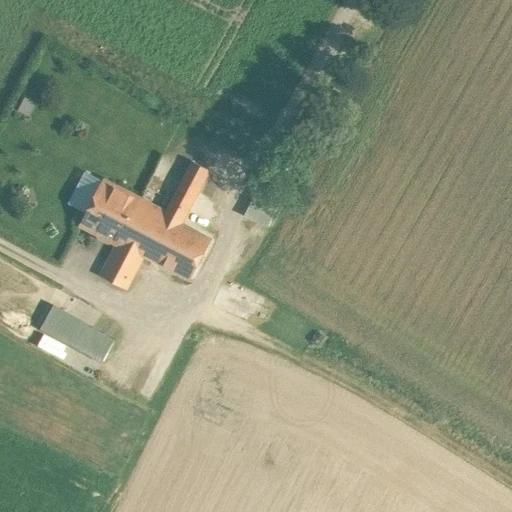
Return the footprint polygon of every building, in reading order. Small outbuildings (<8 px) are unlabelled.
[(22,96),(17,109),(28,113),(33,101),(22,96)] [(165,213),(140,200),(119,242),(144,255),(158,262),(180,221),(182,223),(210,170),(192,160),(165,213)] [(140,200),(104,181),(82,223),(118,242),(119,242),(140,200)] [(283,194),(260,183),(244,215),(267,227),(283,194)] [(182,223),(180,221),(158,262),(190,279),(212,238),(182,223)] [(144,255),(119,242),(118,242),(102,273),(127,287),(144,255)] [(80,319),(52,304),(39,327),(67,342),(80,319)] [(138,319),(120,355),(135,363),(154,327),(138,319)] [(154,327),(135,363),(150,371),(169,335),(154,327)]
